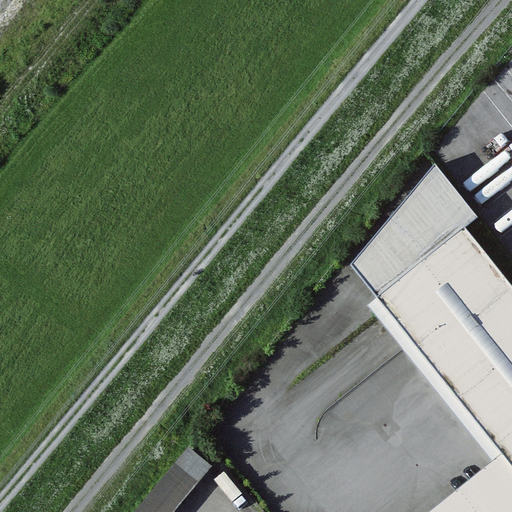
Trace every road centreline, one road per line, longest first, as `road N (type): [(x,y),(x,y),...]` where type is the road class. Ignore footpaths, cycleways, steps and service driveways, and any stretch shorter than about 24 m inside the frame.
road 1 (track): [(78,511),(506,0)]
road 2 (track): [(0,508),(425,0)]
